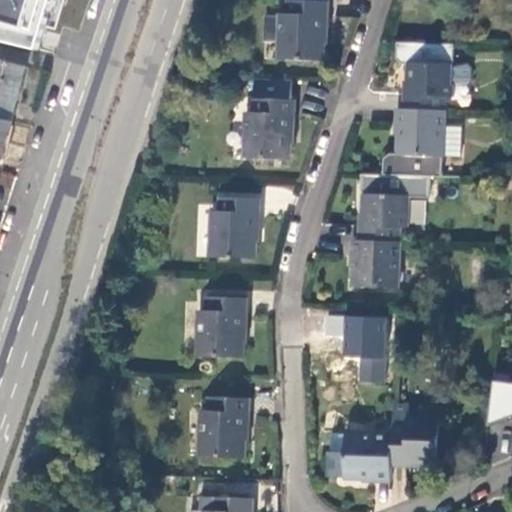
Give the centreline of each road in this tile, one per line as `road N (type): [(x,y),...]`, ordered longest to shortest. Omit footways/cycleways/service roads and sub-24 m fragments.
road 1 (primary): [(2,511),(176,0)]
road 2 (residential): [(385,0),(296,270),(300,511)]
road 3 (primary): [(128,0),(0,384)]
